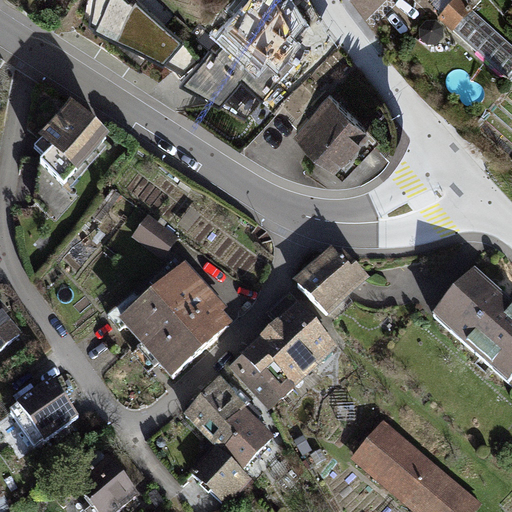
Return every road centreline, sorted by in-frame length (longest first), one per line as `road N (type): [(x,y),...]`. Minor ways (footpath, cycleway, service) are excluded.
road 1 (residential): [(319,219),(248,325),(161,415),(134,425),(113,414),(16,284),(8,222),(17,129),(43,54)]
road 2 (residential): [(319,219),(254,193),(43,54)]
road 3 (residential): [(326,0),(464,176)]
road 4 (residential): [(464,176),(400,211),(349,223),(319,219)]
